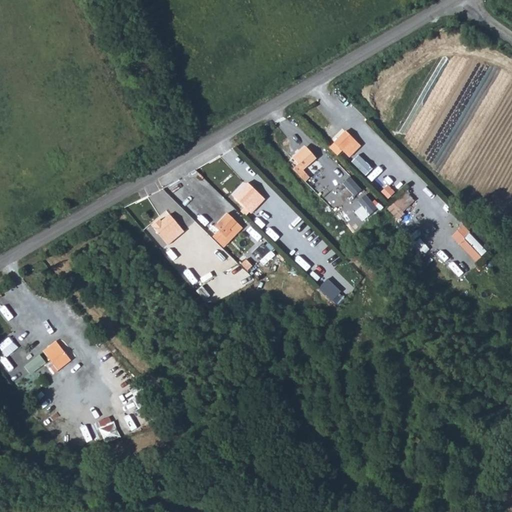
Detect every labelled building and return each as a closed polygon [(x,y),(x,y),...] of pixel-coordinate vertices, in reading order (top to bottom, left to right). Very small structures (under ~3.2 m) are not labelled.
[(347,132),(336,142),(348,154),(351,151),(354,152),(361,146),(347,132)] [(307,146),(293,157),(300,165),(295,169),(306,183),(311,178),(305,171),(318,160),(307,146)] [(350,160),(363,170),(368,165),(355,154),(350,160)] [(351,177),(340,186),(350,197),(360,188),(351,177)] [(249,183),(235,198),(245,207),(241,212),(247,217),(251,212),(253,213),(267,199),(249,183)] [(407,190),(388,209),(399,219),(415,202),(412,199),(414,196),(407,190)] [(355,203),(368,216),(378,205),(365,193),(355,203)] [(161,219),(153,227),(169,245),(186,231),(171,214),(163,221),(161,219)] [(229,214),(216,227),(226,237),(239,223),(229,214)] [(470,233),(459,244),(478,263),(489,252),(470,233)] [(212,236),(202,245),(224,267),(234,258),(212,236)] [(265,242),(253,250),(263,264),(275,255),(265,242)] [(56,341),(43,350),(59,370),(72,360),(56,341)] [(60,393),(53,398),(65,414),(72,409),(60,393)] [(116,421),(100,426),(105,441),(121,437),(116,421)]
